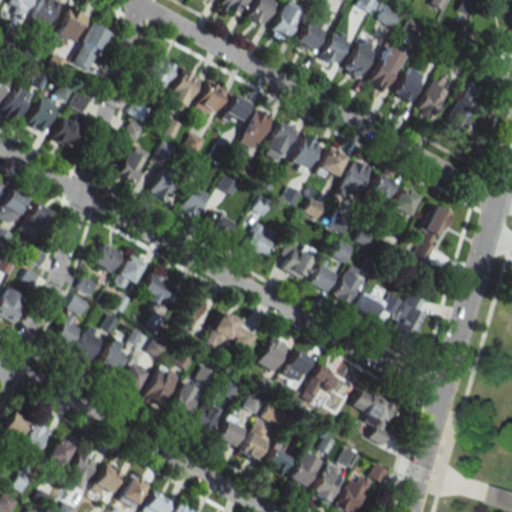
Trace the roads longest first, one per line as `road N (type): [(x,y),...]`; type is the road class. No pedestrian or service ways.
road 1 (residential): [(436,397),(0,149)]
road 2 (residential): [(493,199),(131,0)]
road 3 (tertiary): [(403,511),(511,127)]
road 4 (residential): [(0,373),(53,280),(135,0)]
road 5 (residential): [(265,511),(0,362)]
